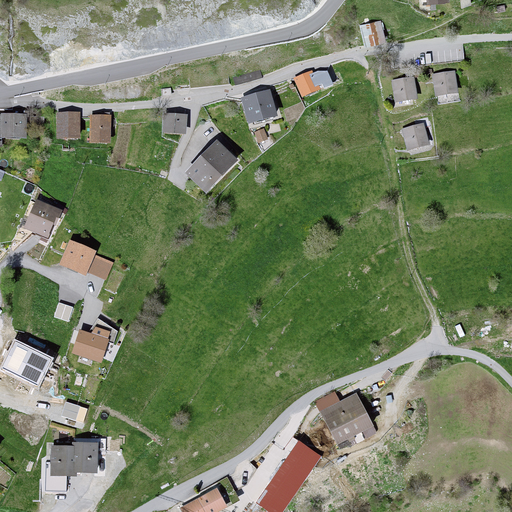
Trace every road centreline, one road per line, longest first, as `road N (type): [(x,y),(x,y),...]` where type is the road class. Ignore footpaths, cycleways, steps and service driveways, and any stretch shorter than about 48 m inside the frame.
road 1 (residential): [(0,96),(71,107),(158,100),(388,45),(511,36)]
road 2 (unclassified): [(144,511),(251,452),(316,390),(415,351),(475,353),(511,385)]
road 3 (tertiary): [(0,94),(290,33),(312,25),(337,0)]
road 4 (track): [(363,50),(409,270),(432,316),(437,348)]
